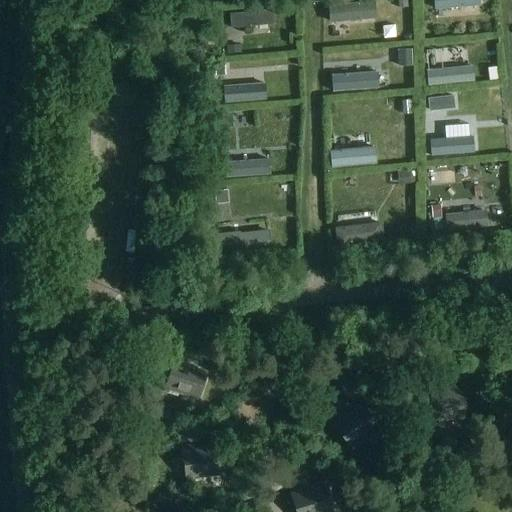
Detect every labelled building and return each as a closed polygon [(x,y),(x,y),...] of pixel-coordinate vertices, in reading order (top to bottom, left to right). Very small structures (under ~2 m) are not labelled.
[(459,19),(458,7),(426,10),(428,22),(459,19)] [(243,37),(242,23),(231,23),(231,37),(243,37)] [(427,47),(428,56),(437,55),(437,46),(427,47)] [(402,49),(402,62),(411,61),(411,49),(402,49)] [(458,77),(425,79),(426,93),(458,91),(458,77)] [(335,80),(336,99),(375,98),(374,79),(335,80)] [(264,101),(220,104),(221,113),(265,110),(264,101)] [(401,101),(401,115),(412,115),(412,101),(401,101)] [(472,147),(445,149),(443,127),(428,128),(430,165),(473,162),(472,147)] [(327,146),(328,176),(375,174),(374,145),(327,146)] [(221,188),(271,187),(270,159),(221,161),(221,188)] [(399,172),(399,185),(412,185),(412,183),(416,183),(416,172),(411,172),(411,169),(403,169),(403,172),(399,172)] [(469,200),(469,187),(455,188),(456,200),(469,200)] [(213,204),(223,205),(223,191),(221,190),(221,188),(213,188),(213,204)] [(444,230),(474,231),(474,217),(444,217),(444,230)] [(339,219),(339,245),(375,246),(375,219),(339,219)] [(206,373),(184,366),(186,362),(175,358),(164,392),(177,397),(179,392),(184,394),(198,398),(200,392),(206,373)] [(464,411),(466,392),(443,390),(444,385),(432,384),(429,420),(430,420),(443,421),(443,416),(449,417),(463,418),(464,411)] [(353,450),(364,442),(361,438),(366,435),(377,426),(373,421),(374,421),(362,405),(344,418),(341,414),(332,421),(353,450)] [(182,447),(186,483),(200,481),(200,476),(205,475),(219,473),(219,467),(216,448),(194,451),(193,446),(182,447)] [(296,511),(330,511),(332,511),(330,505),(325,486),(303,493),(301,488),(291,491),(296,511)]
